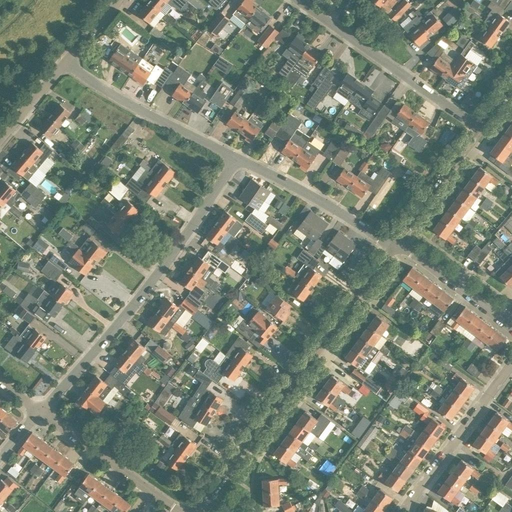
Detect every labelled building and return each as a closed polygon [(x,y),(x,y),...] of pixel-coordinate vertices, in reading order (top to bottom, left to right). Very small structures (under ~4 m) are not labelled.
[(161,12),(165,15),(173,7),(168,3),(170,0),(151,0),(149,2),(161,12)] [(210,0),(208,2),(217,10),(225,0),(210,0)] [(233,15),(247,27),(247,26),(246,25),(259,8),(248,0),(244,0),(237,9),(233,15)] [(405,0),(404,0),(389,16),(395,22),(411,6),(405,0)] [(502,0),(498,5),(511,14),(511,2),(509,0),(502,0)] [(511,14),(498,5),(492,1),(487,7),(492,10),(487,16),(488,17),(484,22),(500,35),(510,22),(502,16),(506,11),(511,15),(511,14)] [(139,14),(150,24),(161,12),(149,2),(139,14)] [(473,15),(475,13),(475,12),(468,6),(467,9),(473,15)] [(252,32),(256,36),(262,29),(271,18),(259,8),(246,25),(247,26),(247,27),(253,31),(252,32)] [(452,10),(447,14),(455,22),(460,18),(452,10)] [(414,20),(416,18),(418,17),(414,13),(413,11),(411,13),(409,15),(414,20)] [(419,18),(418,17),(416,18),(422,25),(431,36),(443,25),(434,15),(433,15),(430,12),(423,18),(421,17),(419,18)] [(207,29),(215,36),(216,37),(230,20),(221,13),(207,29)] [(480,17),(475,13),(473,15),(471,17),(476,22),(480,17)] [(168,22),(172,18),(167,14),(163,18),(168,22)] [(174,26),(177,22),(172,18),(168,22),(174,26)] [(366,19),(359,28),(368,36),(376,27),(366,19)] [(483,23),(488,27),(480,39),(491,47),(500,35),(484,22),(483,23)] [(431,36),(422,25),(410,36),(419,46),(431,36)] [(270,26),(257,42),(266,49),(279,33),(270,26)] [(165,37),(162,34),(155,29),(151,34),(161,41),(165,37)] [(197,42),(204,34),(198,29),(191,37),(197,42)] [(277,38),(284,44),(287,39),(290,35),(283,29),(277,38)] [(469,40),(462,35),(458,40),(465,45),(469,40)] [(301,57),(309,46),(296,37),(288,48),(283,55),(288,60),(279,73),(285,78),(293,68),(297,61),(301,57)] [(452,66),(444,78),(456,87),(457,86),(461,89),(478,66),(465,57),(475,45),(470,41),(455,61),(452,66)] [(143,59),(140,58),(130,51),(130,50),(121,44),(109,61),(131,76),(139,64),(143,59)] [(452,66),(455,61),(443,52),(445,49),(437,44),(427,53),(434,58),(436,61),(431,69),(444,78),(452,66)] [(309,46),(301,57),(297,61),(293,68),(302,75),(306,78),(311,71),(322,55),(309,46)] [(178,67),(178,66),(183,59),(176,54),(171,62),(178,67)] [(227,61),(220,57),(215,64),(222,68),(227,61)] [(151,73),(139,64),(131,76),(144,85),(147,80),(154,85),(156,81),(164,86),(166,83),(173,73),(165,67),(163,70),(156,65),(151,73)] [(178,67),(173,73),(166,83),(174,89),(176,86),(178,87),(172,95),(185,104),(197,87),(187,80),(191,74),(178,66),(178,67)] [(294,85),(302,75),(293,68),(285,78),(285,79),(294,85)] [(493,73),(485,83),(492,89),(500,78),(493,73)] [(196,79),(201,82),(205,77),(200,74),(196,79)] [(348,100),(352,94),(353,95),(361,82),(348,74),(340,86),(336,92),(348,100)] [(313,84),(318,88),(319,88),(325,79),(319,75),(313,84)] [(334,85),(325,79),(319,88),(313,96),(321,101),(322,102),(334,85)] [(348,100),(361,108),(360,110),(371,118),(381,103),(371,97),(374,91),(361,82),(353,95),(352,94),(348,100)] [(223,83),(210,101),(222,108),(234,90),(223,83)] [(207,94),(202,91),(198,88),(197,87),(185,104),(198,113),(207,101),(204,99),(207,94)] [(241,88),(230,104),(238,109),(249,94),(241,88)] [(321,101),(313,96),(307,105),(315,111),(321,101)] [(392,122),(403,129),(405,131),(417,114),(404,105),(403,107),(397,102),(386,116),(393,121),(392,122)] [(60,104),(50,116),(61,126),(72,114),(60,104)] [(253,141),(261,129),(265,124),(254,117),(260,108),(266,112),(268,109),(261,104),(260,106),(259,105),(248,120),(240,132),(253,141)] [(80,115),(86,121),(89,123),(93,118),(84,110),(80,115)] [(240,132),(248,120),(235,111),(227,123),(240,132)] [(275,134),(287,143),(281,152),(295,161),(308,142),(307,142),(310,138),(297,129),(302,122),(289,114),(283,123),(275,134)] [(430,123),(417,114),(405,131),(413,137),(408,144),(417,151),(423,143),(418,139),(422,135),(430,123)] [(373,136),(384,120),(377,115),(366,131),(372,135),(373,136)] [(51,138),(61,126),(50,116),(40,129),(51,138)] [(276,118),(265,134),(272,139),(275,134),(283,123),(276,118)] [(364,133),(355,127),(352,132),(361,137),(364,133)] [(372,135),(366,131),(362,136),(368,140),(372,135)] [(498,143),(510,152),(511,149),(511,137),(505,133),(498,143)] [(112,147),(118,151),(117,152),(139,165),(143,160),(144,159),(122,146),(127,139),(122,135),(112,147)] [(84,147),(77,140),(71,146),(79,153),(84,147)] [(320,151),(308,142),(295,161),(308,169),(316,157),(320,151)] [(332,142),(322,155),(330,160),(339,147),(332,142)] [(45,143),(40,149),(33,143),(22,155),(38,169),(54,151),(45,143)] [(511,161),(506,157),(510,152),(498,143),(490,153),(509,167),(511,162),(511,161)] [(344,144),(341,149),(332,161),(340,166),(352,149),(344,144)] [(38,169),(22,155),(12,167),(28,181),(38,169)] [(107,156),(101,163),(107,169),(113,161),(107,156)] [(146,170),(149,172),(154,176),(165,185),(176,172),(165,164),(164,164),(159,160),(152,170),(147,166),(148,164),(143,160),(139,165),(146,170)] [(480,167),(472,177),(485,187),(489,181),(495,186),(499,181),(480,167)] [(336,180),(349,189),(358,176),(345,168),(336,180)] [(156,198),(165,185),(154,176),(149,172),(146,170),(137,181),(132,178),(125,186),(147,202),(152,195),(156,198)] [(362,171),(358,176),(349,189),(362,198),(368,189),(376,195),(388,178),(379,173),(374,180),(363,172),(362,171)] [(84,176),(79,173),(75,178),(79,181),(84,176)] [(472,177),(464,188),(477,197),(485,187),(472,177)] [(271,192),(266,189),(252,179),(246,189),(265,201),(271,192)] [(129,191),(117,181),(108,192),(120,201),(129,191)] [(11,207),(21,196),(22,195),(21,194),(16,190),(15,190),(5,182),(0,188),(0,197),(6,203),(11,207)] [(36,198),(41,202),(46,196),(31,183),(26,189),(36,198)] [(73,187),(68,188),(67,188),(65,191),(71,196),(75,191),(76,189),(73,187)] [(464,188),(457,198),(469,208),(477,197),(464,188)] [(21,196),(31,205),(36,198),(26,189),(21,194),(22,195),(21,196)] [(258,211),(265,201),(246,189),(240,198),(258,211)] [(65,192),(58,200),(64,205),(70,197),(65,192)] [(106,207),(109,202),(104,198),(101,203),(106,207)] [(457,198),(449,209),(462,219),(469,208),(457,198)] [(483,202),(490,208),(493,203),(486,198),(483,202)] [(279,209),(283,204),(278,200),(274,206),(279,209)] [(117,213),(128,222),(138,210),(127,201),(117,213)] [(111,211),(114,207),(109,202),(106,207),(111,211)] [(483,202),(480,207),(487,212),(490,208),(483,202)] [(19,217),(23,213),(18,209),(14,213),(19,217)] [(449,209),(441,220),(454,229),(462,219),(449,209)] [(226,211),(216,224),(227,232),(232,237),(234,238),(243,225),(237,220),(226,211)] [(297,229),(306,236),(320,217),(311,211),(297,229)] [(118,234),(128,222),(117,213),(107,225),(118,234)] [(267,225),(265,223),(251,213),(245,220),(261,233),(267,225)] [(283,225),(270,216),(266,221),(279,230),(283,225)] [(86,222),(96,230),(101,225),(91,217),(86,222)] [(320,217),(306,236),(315,242),(329,224),(320,217)] [(468,223),(475,228),(478,224),(471,219),(468,223)] [(4,232),(8,227),(0,220),(0,228),(1,230),(4,232)] [(450,235),(454,229),(441,220),(433,230),(453,245),(457,240),(450,235)] [(91,236),(95,230),(86,223),(82,228),(91,236)] [(475,228),(468,223),(464,228),(471,233),(472,232),(474,229),(475,228)] [(217,245),(227,232),(216,224),(206,236),(217,245)] [(58,234),(68,242),(70,240),(73,236),(63,228),(58,234)] [(334,256),(348,238),(338,231),(326,248),(321,245),(317,249),(313,255),(314,254),(319,258),(325,250),(334,256)] [(505,245),(497,237),(493,242),(500,250),(505,245)] [(40,238),(33,247),(42,254),(49,246),(40,238)] [(334,256),(343,263),(346,259),(356,245),(348,238),(334,256)] [(268,244),(271,246),(275,249),(279,244),(271,239),(268,244)] [(105,250),(93,242),(83,254),(95,263),(105,250)] [(308,251),(313,255),(317,249),(312,245),(308,251)] [(482,250),(476,245),(468,255),(474,260),(482,250)] [(482,250),(474,260),(480,265),(490,252),(484,247),(482,250)] [(505,263),(511,270),(511,251),(507,247),(503,251),(510,258),(505,263)] [(359,259),(363,253),(357,248),(352,254),(359,259)] [(68,262),(74,267),(86,275),(95,263),(83,254),(78,250),(76,252),(68,262)] [(235,261),(227,255),(221,250),(220,251),(216,256),(230,267),(231,267),(235,261)] [(305,263),(302,268),(297,274),(292,270),(289,275),(294,279),(296,276),(301,280),(313,289),(322,276),(314,270),(319,262),(303,250),(297,258),(305,263)] [(225,274),(230,267),(216,256),(208,251),(202,259),(199,257),(190,269),(201,278),(210,266),(215,270),(217,268),(225,274)] [(235,261),(231,267),(241,275),(245,270),(238,265),(240,263),(236,260),(235,261)] [(28,273),(30,263),(18,261),(17,271),(28,273)] [(56,282),(63,272),(49,261),(41,271),(56,282)] [(58,268),(63,272),(68,265),(62,261),(58,268)] [(511,287),(511,270),(505,263),(499,268),(498,267),(494,272),(511,289),(511,287)] [(284,271),(289,275),(292,270),(287,267),(284,271)] [(414,287),(423,275),(413,267),(403,280),(414,287)] [(247,268),(242,275),(247,279),(252,272),(247,268)] [(192,291),(201,278),(190,269),(180,282),(192,291)] [(423,275),(414,287),(424,295),(433,283),(423,275)] [(209,277),(206,281),(217,290),(219,287),(220,286),(209,277)] [(313,289),(301,280),(292,293),(304,301),(313,289)] [(217,290),(206,281),(203,285),(215,293),(217,290)] [(429,311),(444,291),(433,283),(424,295),(434,303),(429,310),(429,311)] [(52,296),(64,305),(73,292),(61,284),(52,296)] [(6,286),(3,291),(12,298),(16,293),(6,286)] [(46,321),(51,315),(55,318),(64,305),(52,296),(44,291),(38,299),(39,301),(32,311),(46,321)] [(454,299),(444,291),(429,311),(439,318),(454,299)] [(185,299),(198,309),(203,304),(190,293),(185,299)] [(284,322),(291,313),(288,311),(291,306),(276,295),(266,308),(284,322)] [(391,297),(385,303),(381,309),(391,317),(395,311),(390,307),(395,300),(391,297)] [(419,302),(414,298),(409,305),(414,309),(419,302)] [(158,311),(175,324),(176,322),(184,312),(168,299),(158,311)] [(423,305),(419,302),(414,309),(418,312),(423,305)] [(14,311),(30,324),(36,317),(32,315),(33,314),(18,303),(20,305),(14,311)] [(466,327),(476,315),(465,307),(452,326),(456,329),(461,323),(466,327)] [(173,326),(178,330),(181,326),(176,322),(175,324),(158,311),(148,324),(160,333),(165,337),(173,326)] [(263,345),(278,327),(259,311),(249,324),(245,321),(237,331),(249,341),(256,332),(261,335),(257,340),(263,345)] [(377,315),(369,326),(381,335),(386,328),(393,334),(396,329),(377,315)] [(476,315),(466,327),(477,335),(486,323),(476,315)] [(436,338),(445,325),(438,320),(429,333),(436,338)] [(486,323),(477,335),(487,343),(496,330),(486,323)] [(28,325),(21,334),(17,331),(14,335),(16,336),(17,334),(25,341),(37,350),(46,338),(35,329),(34,330),(28,325)] [(183,335),(185,333),(185,332),(187,330),(183,328),(181,326),(178,330),(183,335)] [(361,336),(373,346),(381,335),(369,326),(361,336)] [(414,336),(403,328),(399,333),(409,341),(414,336)] [(507,339),(496,330),(487,343),(498,351),(507,339)] [(185,333),(183,335),(180,338),(187,343),(189,340),(191,338),(189,336),(185,333)] [(353,347),(372,361),(380,351),(380,350),(373,346),(361,336),(353,347)] [(225,355),(243,369),(253,356),(246,351),(250,345),(239,337),(225,355)] [(462,345),(466,349),(471,341),(467,338),(462,345)] [(135,340),(125,352),(140,365),(142,363),(143,363),(146,359),(141,355),(146,349),(135,340)] [(37,350),(25,341),(21,346),(15,353),(27,362),(37,350)] [(195,347),(191,342),(188,344),(185,347),(190,352),(195,347)] [(472,342),(466,349),(471,352),(476,345),(472,342)] [(164,362),(170,355),(159,346),(153,353),(164,362)] [(384,354),(387,356),(390,351),(383,346),(380,350),(380,351),(384,354)] [(365,372),(368,367),(372,361),(376,364),(372,361),(353,347),(345,358),(358,367),(356,370),(355,369),(350,375),(376,394),(381,388),(367,377),(369,375),(365,372)] [(162,384),(156,379),(150,374),(149,376),(144,372),(147,367),(143,363),(142,363),(140,365),(125,352),(115,364),(130,377),(131,377),(139,368),(159,387),(162,384)] [(192,354),(187,360),(193,364),(198,358),(192,354)] [(234,381),(243,369),(225,355),(225,356),(218,365),(213,361),(213,360),(210,359),(208,360),(206,362),(205,364),(205,366),(207,368),(203,373),(212,380),(217,384),(224,374),(234,381)] [(439,364),(450,372),(454,366),(443,359),(439,364)] [(471,363),(466,370),(477,378),(482,371),(471,363)] [(212,380),(203,373),(199,370),(194,377),(208,387),(212,380)] [(165,385),(170,379),(164,374),(159,380),(165,385)] [(459,383),(455,389),(467,399),(475,388),(456,374),(453,379),(459,383)] [(332,375),(324,386),(336,395),(340,398),(345,391),(348,394),(351,389),(332,375)] [(96,376),(86,388),(106,404),(107,404),(103,401),(113,389),(104,382),(96,376)] [(393,376),(385,386),(393,392),(400,382),(393,376)] [(130,390),(121,383),(119,381),(114,387),(127,397),(127,396),(131,391),(130,390)] [(370,391),(363,385),(358,391),(365,396),(370,391)] [(336,395),(324,386),(316,397),(335,411),(339,406),(332,401),(336,395)] [(437,386),(433,390),(440,395),(444,391),(437,386)] [(77,401),(78,401),(74,406),(79,411),(83,406),(88,411),(89,410),(96,416),(106,404),(86,388),(77,401)] [(203,405),(215,412),(223,399),(206,389),(198,402),(202,404),(203,405)] [(455,389),(447,400),(459,409),(467,399),(455,389)] [(398,390),(389,403),(397,409),(402,401),(405,404),(409,398),(398,390)] [(433,390),(430,395),(437,400),(440,395),(433,390)] [(169,399),(161,394),(155,402),(163,408),(169,399)] [(432,403),(426,398),(422,403),(429,408),(432,403)] [(511,411),(511,409),(511,401),(507,398),(502,405),(511,411)] [(119,410),(127,414),(131,408),(118,401),(117,403),(112,399),(108,405),(119,410)] [(451,420),(459,409),(447,400),(439,410),(451,420)] [(155,414),(170,425),(176,418),(160,407),(155,403),(150,410),(155,414)] [(202,404),(198,411),(187,404),(178,418),(193,428),(198,421),(206,426),(215,412),(203,405),(202,404)] [(122,421),(127,414),(119,410),(115,416),(122,421)] [(305,411),(298,422),(310,431),(319,437),(331,421),(321,414),(317,420),(305,411)] [(511,423),(497,412),(489,423),(501,432),(505,426),(511,431),(511,430),(511,423)] [(18,422),(8,413),(0,422),(0,436),(4,439),(18,422)] [(425,430),(437,439),(445,428),(427,414),(423,418),(430,423),(425,430)] [(125,439),(135,425),(138,421),(132,416),(129,420),(127,419),(117,433),(125,439)] [(387,420),(381,416),(378,421),(383,424),(387,420)] [(359,438),(371,422),(364,417),(352,433),(359,438)] [(298,422),(290,432),(303,441),(310,431),(298,422)] [(489,423),(481,433),(493,443),(501,432),(489,423)] [(378,430),(372,425),(365,435),(371,440),(378,430)] [(403,430),(411,436),(414,431),(407,426),(403,430)] [(403,446),(409,451),(421,461),(429,450),(417,440),(411,436),(403,430),(399,434),(407,440),(403,446)] [(417,440),(429,450),(437,439),(425,430),(417,440)] [(290,432),(282,443),(294,452),(303,441),(290,432)] [(23,456),(25,454),(30,458),(33,453),(43,440),(32,433),(18,452),(23,456)] [(197,445),(180,433),(173,444),(167,439),(164,443),(169,447),(170,445),(188,458),(197,445)] [(489,449),(493,443),(481,433),(473,444),(492,458),(495,453),(489,449)] [(158,440),(164,443),(167,439),(162,435),(158,440)] [(365,435),(357,446),(363,450),(371,440),(365,435)] [(43,440),(33,453),(44,461),(54,448),(43,440)] [(312,442),(309,446),(316,451),(319,448),(312,442)] [(301,458),(294,452),(282,443),(274,454),(293,468),(294,468),(301,458)] [(510,448),(503,443),(500,448),(507,453),(510,448)] [(169,447),(170,448),(162,459),(166,462),(178,471),(188,458),(170,445),(169,447)] [(44,461),(55,469),(64,456),(54,448),(44,461)] [(401,462),(413,471),(421,461),(409,451),(401,462)] [(75,464),(64,456),(55,469),(61,474),(57,480),(61,483),(75,464)] [(461,460),(454,470),(466,480),(471,473),(477,478),(481,473),(461,460)] [(162,470),(165,466),(159,461),(156,465),(162,470)] [(393,472),(406,482),(413,471),(401,462),(393,472)] [(335,475),(333,474),(337,468),(331,463),(323,473),(330,478),(332,480),(335,475)] [(35,464),(30,471),(34,474),(40,467),(35,464)] [(18,466),(15,470),(12,467),(7,473),(15,480),(20,473),(22,470),(18,466)] [(40,467),(34,474),(39,478),(44,471),(40,467)] [(454,470),(446,481),(459,490),(466,480),(454,470)] [(406,482),(393,472),(389,478),(383,474),(380,478),(398,492),(406,482)] [(85,502),(100,482),(89,474),(80,486),(74,494),(85,502)] [(0,480),(0,495),(4,499),(13,490),(15,492),(19,487),(8,477),(4,482),(1,479),(0,480)] [(263,493),(284,492),(283,485),(287,485),(286,479),(263,480),(263,493)] [(319,485),(310,479),(306,485),(315,491),(319,485)] [(459,490),(446,481),(438,492),(457,506),(465,495),(459,490)] [(110,489),(100,482),(85,502),(91,494),(101,502),(110,489)] [(479,490),(473,485),(469,490),(476,495),(479,490)] [(359,490),(366,495),(367,495),(370,491),(363,486),(359,490)] [(112,509),(121,497),(110,489),(101,502),(112,509)] [(359,490),(356,495),(363,500),(366,495),(359,490)] [(381,490),(373,500),(386,509),(393,498),(381,490)] [(508,499),(498,491),(492,499),(502,507),(509,511),(511,508),(511,507),(506,503),(508,499)] [(284,492),(263,493),(264,506),(279,505),(279,493),(284,492)] [(126,511),(132,505),(121,497),(112,509),(115,511),(126,511)] [(54,510),(56,511),(61,511),(67,504),(61,500),(54,510)] [(335,506),(342,511),(346,511),(349,508),(339,500),(335,506)] [(373,500),(367,508),(366,510),(368,511),(383,511),(386,509),(373,500)] [(292,507),(290,502),(282,506),(285,511),(292,507)]
